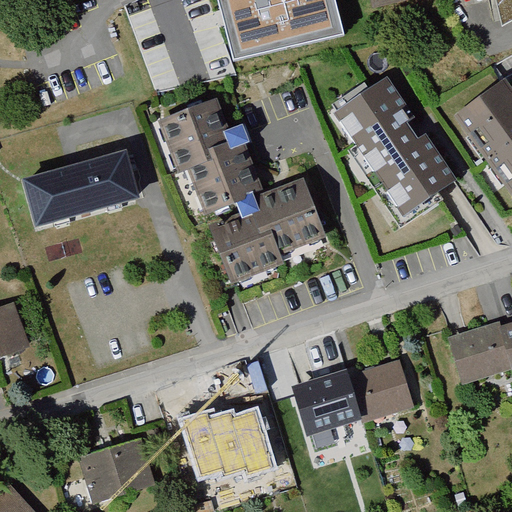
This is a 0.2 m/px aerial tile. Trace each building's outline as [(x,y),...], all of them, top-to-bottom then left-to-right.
[(333,0),(218,0),(234,60),(342,32),(333,0)] [(369,0),(374,20),(460,0),(369,0)] [(511,0),(496,0),(504,30),(511,25),(511,0)] [(385,83),(330,120),(403,228),(458,191),(385,83)] [(511,94),(504,84),(454,121),(511,200),(511,94)] [(204,107),(148,125),(166,180),(175,177),(189,218),(221,208),(240,201),(250,198),(228,132),(214,136),(204,107)] [(134,203),(122,159),(25,186),(37,229),(134,203)] [(226,224),(199,234),(217,287),(265,271),(261,259),(310,243),(292,190),(242,207),(240,201),(221,208),(226,224)] [(0,359),(20,352),(5,311),(0,312),(0,359)] [(511,367),(511,321),(493,327),(505,369),(511,367)] [(463,381),(505,369),(493,327),(492,324),(450,336),(463,381)] [(401,365),(352,379),(363,420),(365,424),(414,410),(401,365)] [(313,434),(363,420),(352,379),(350,373),(300,388),(313,434)] [(248,461),(236,415),(186,429),(198,475),(248,461)] [(135,452),(74,469),(84,505),(145,489),(135,452)] [(0,511),(13,511),(0,498),(0,511)]
